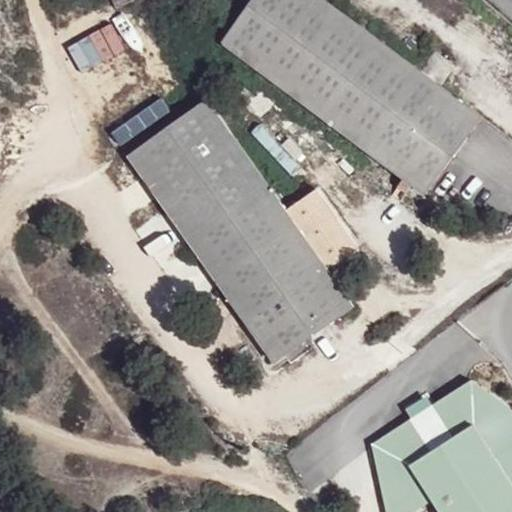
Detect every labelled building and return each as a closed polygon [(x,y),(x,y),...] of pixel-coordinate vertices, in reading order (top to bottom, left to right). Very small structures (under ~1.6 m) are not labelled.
[(487,116),(327,0),(255,0),(221,44),(427,194),(487,116)] [(165,99),(115,133),(128,151),(178,118),(165,99)] [(213,101),(134,159),(278,364),(357,306),(213,101)] [(511,407),(473,379),(373,444),(388,511),(416,511),(436,500),(444,511),(511,511),(511,480),(497,458),(511,449),(511,407)] [(511,449),(497,458),(511,480),(511,449)]
